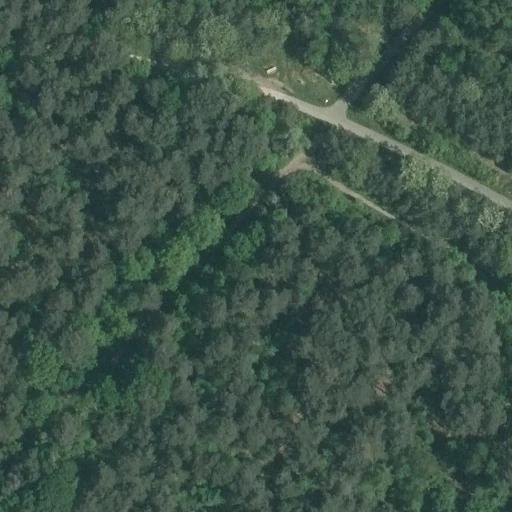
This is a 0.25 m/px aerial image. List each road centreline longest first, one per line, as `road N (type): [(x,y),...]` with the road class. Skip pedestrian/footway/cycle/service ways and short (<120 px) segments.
road 1 (track): [(297,158),(0,463)]
road 2 (track): [(511,320),(479,268),(297,158)]
